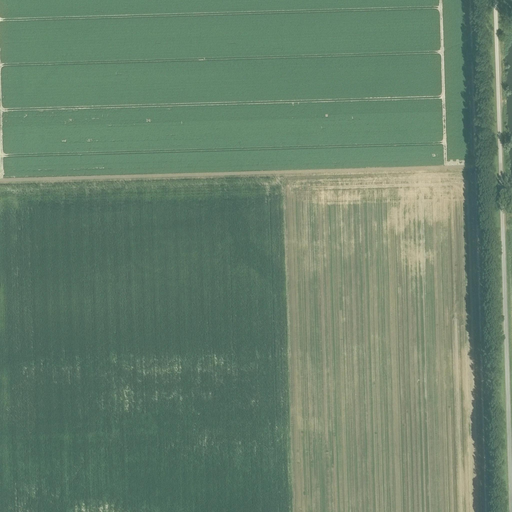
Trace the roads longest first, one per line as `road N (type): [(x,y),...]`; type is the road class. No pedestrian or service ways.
road 1 (track): [(485,511),(472,0)]
road 2 (unclassified): [(511,477),(497,0)]
